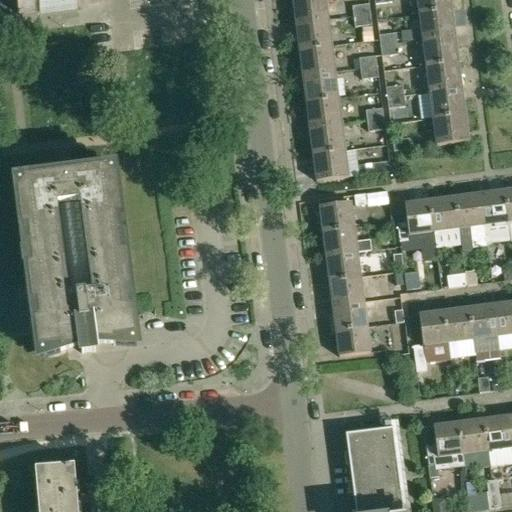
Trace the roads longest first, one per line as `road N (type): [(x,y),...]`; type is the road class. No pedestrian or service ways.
road 1 (unclassified): [(293,404),(241,0)]
road 2 (unclassified): [(0,431),(293,404)]
